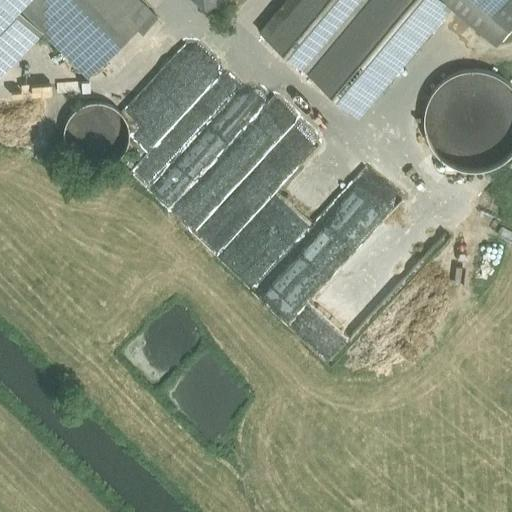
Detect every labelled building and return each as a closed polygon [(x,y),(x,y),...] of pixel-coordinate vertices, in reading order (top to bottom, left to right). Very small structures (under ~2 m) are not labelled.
[(0,0),(0,24),(19,5),(24,0),(0,0)] [(141,0),(24,0),(19,5),(89,75),(152,11),(141,0)] [(284,0),(259,30),(308,71),(367,0),(284,0)] [(447,0),(367,0),(308,71),(357,112),(450,2),(447,0)] [(479,0),(447,0),(450,2),(476,24),(489,9),(479,0)] [(479,0),(489,9),(496,0),(479,0)] [(183,42),(123,107),(139,123),(200,59),(183,42)] [(139,123),(129,134),(147,149),(221,68),(206,53),(200,59),(139,123)] [(511,159),(511,67),(429,74),(437,165),(511,159)] [(147,149),(130,168),(146,185),(240,85),(221,68),(147,149)] [(240,85),(146,185),(169,207),(273,93),(240,85)] [(273,93),(169,207),(193,231),(301,114),(273,93)] [(127,144),(129,131),(127,119),(120,108),(109,101),(96,99),(84,102),(73,109),(66,120),(64,132),(67,145),(74,155),(85,162),(97,165),(110,162),(120,155),(127,144)] [(301,114),(193,231),(216,254),(318,144),(301,114)] [(365,165),(318,144),(216,254),(251,288),(365,165)] [(392,270),(410,269),(408,244),(415,243),(414,228),(408,229),(406,207),(384,208),(385,220),(389,220),(391,240),(392,240),(393,256),(391,256),(392,270)]
